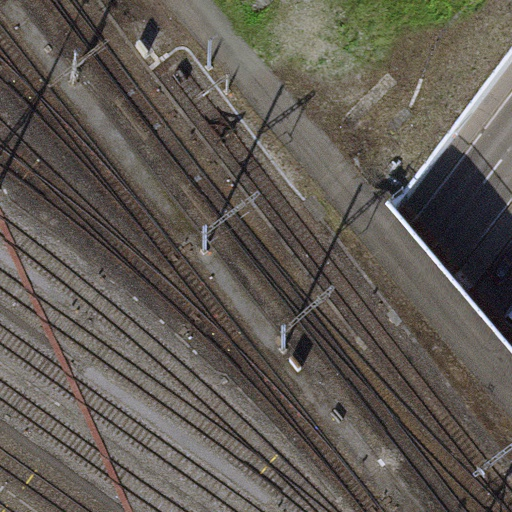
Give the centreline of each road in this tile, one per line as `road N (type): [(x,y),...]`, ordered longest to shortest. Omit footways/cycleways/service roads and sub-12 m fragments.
road 1 (secondary): [(511,170),(246,511)]
road 2 (secondary): [(339,511),(511,292)]
